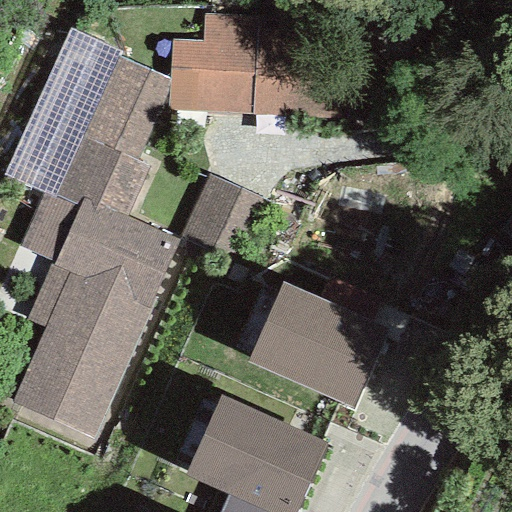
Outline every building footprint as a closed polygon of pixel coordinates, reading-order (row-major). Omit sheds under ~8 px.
[(250,116),(254,15),(203,14),(202,43),(170,41),(169,82),(168,112),(250,116)] [(292,17),(254,15),(250,116),(331,119),(334,48),(290,46),(292,17)] [(69,30),(4,175),(42,192),(78,208),(82,198),(125,218),(148,167),(133,160),(169,82),(117,58),(120,53),(69,30)] [(206,174),(179,234),(234,258),(261,198),(206,174)] [(17,246),(52,262),(78,208),(42,192),(17,246)] [(408,210),(365,194),(353,228),(396,243),(408,210)] [(78,208),(52,262),(148,308),(178,240),(125,218),(82,198),(78,208)] [(90,440),(148,308),(52,262),(23,321),(44,327),(11,401),(90,440)] [(386,331),(280,285),(245,363),(351,410),(386,331)] [(295,511),(326,443),(220,396),(185,476),(226,494),(266,511),(295,511)] [(266,511),(226,494),(218,511),(266,511)]
